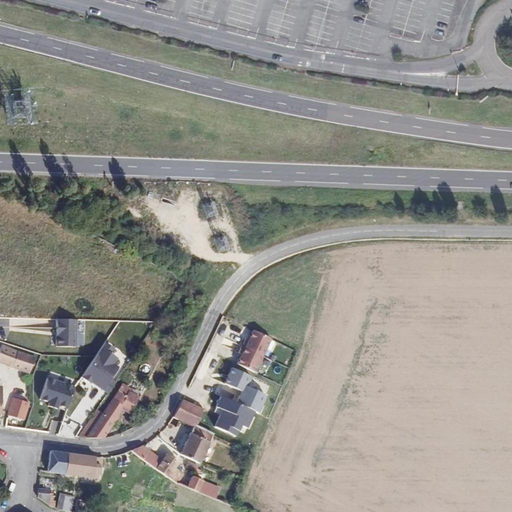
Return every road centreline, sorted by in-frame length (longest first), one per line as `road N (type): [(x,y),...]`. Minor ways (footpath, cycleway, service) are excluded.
road 1 (tertiary): [(25,438),(99,448),(144,433),(172,400),(226,290),(268,254),(338,233),(511,232)]
road 2 (primary): [(511,140),(326,113),(0,33)]
road 3 (primary): [(0,161),(511,180)]
